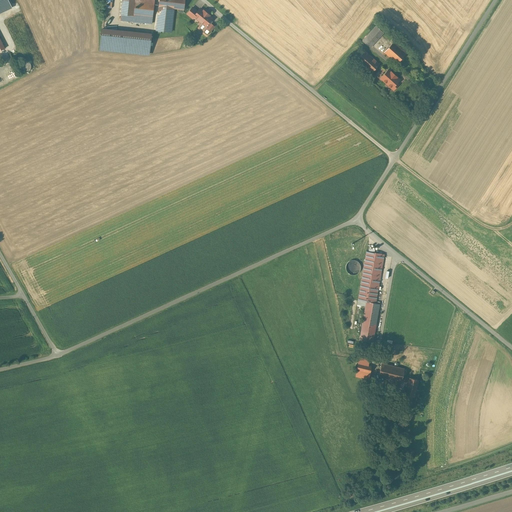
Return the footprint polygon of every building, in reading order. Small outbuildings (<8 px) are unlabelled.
[(0,0),(0,12),(11,7),(7,0),(0,0)] [(135,0),(122,0),(120,20),(152,23),(154,3),(135,1),(135,0)] [(159,0),(158,6),(174,8),(184,9),(184,0),(159,0)] [(174,8),(158,6),(156,30),(171,31),(174,8)] [(194,16),(198,11),(193,7),(187,14),(192,18),(194,16)] [(203,10),(200,8),(198,11),(194,16),(196,18),(196,19),(200,22),(201,22),(205,25),(212,18),(209,16),(209,15),(203,10)] [(376,26),(362,40),(370,47),(383,32),(376,26)] [(151,33),(101,28),(99,50),(149,56),(151,33)] [(406,53),(393,42),(384,52),(397,63),(406,53)] [(379,64),(364,50),(354,62),(369,75),(379,64)] [(31,65),(27,60),(21,64),(25,69),(31,65)] [(391,72),(388,69),(381,77),(383,79),(383,80),(393,89),(397,85),(395,84),(399,80),(397,77),(391,71),(391,72)] [(384,254),(366,251),(358,300),(366,301),(359,339),(373,342),(379,304),(375,303),(384,254)] [(346,268),(347,271),(349,273),(352,275),(355,274),(358,273),(360,270),(361,267),(360,264),(358,261),(355,260),(351,260),(348,262),(346,264),(346,268)] [(417,360),(408,359),(407,371),(416,371),(417,360)] [(362,361),(358,361),(356,372),(365,373),(367,362),(362,361)] [(387,364),(381,363),(378,376),(384,377),(401,381),(401,380),(402,376),(404,368),(387,364)] [(408,378),(402,376),(401,380),(407,382),(406,385),(407,385),(406,389),(415,391),(418,380),(409,377),(408,378)]
